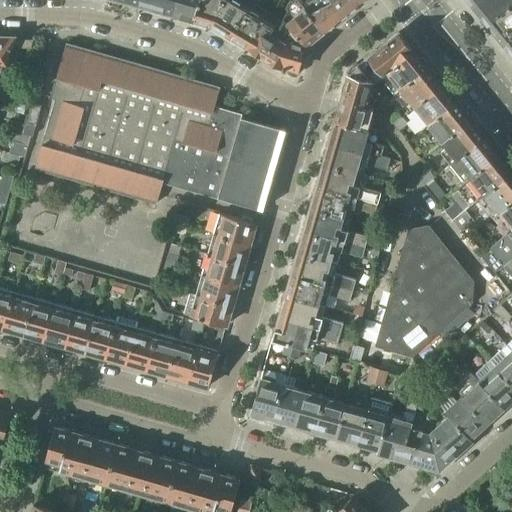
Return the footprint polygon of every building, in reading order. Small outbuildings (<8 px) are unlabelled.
[(151,0),(149,8),(173,14),(176,0),(151,0)] [(193,20),(198,0),(176,0),(173,14),(193,20)] [(213,26),(223,0),(198,0),(193,20),(211,25),(213,26)] [(223,0),(213,26),(228,36),(245,5),(248,0),(223,0)] [(288,8),(279,25),(286,34),(292,30),(305,45),(324,30),(303,5),(299,0),(289,0),(286,6),(288,8)] [(311,0),(303,5),(324,30),(361,0),(311,0)] [(481,15),(488,24),(511,4),(511,0),(481,0),(474,7),(481,15)] [(511,4),(488,24),(511,52),(511,51),(511,4)] [(245,47),(264,58),(275,37),(269,33),(275,23),(245,5),(228,36),(246,46),(245,47)] [(275,37),(264,58),(294,76),(297,74),(305,45),(292,30),(286,34),(279,25),(275,23),(269,33),(275,37)] [(378,48),(393,66),(414,51),(398,32),(378,48)] [(0,37),(0,62),(6,65),(10,66),(15,47),(28,47),(30,39),(14,39),(14,37),(0,37)] [(282,129),(241,117),(240,119),(226,116),(228,110),(214,106),(219,88),(66,44),(64,49),(56,77),(61,78),(58,88),(61,89),(58,99),(55,98),(35,168),(156,203),(158,195),(163,179),(218,195),(218,197),(259,209),(282,129)] [(368,85),(386,72),(393,66),(378,48),(360,63),(371,77),(368,85)] [(383,82),(394,95),(428,68),(426,66),(427,62),(423,57),(419,58),(414,51),(393,66),(386,72),(389,76),(383,82)] [(368,85),(371,77),(360,63),(347,72),(339,104),(364,110),(366,104),(370,88),(367,88),(368,85)] [(408,100),(413,106),(440,83),(435,77),(436,73),(432,69),(429,69),(428,68),(394,95),(401,105),(408,100)] [(447,92),(440,83),(413,106),(417,111),(419,113),(412,117),(421,128),(455,102),(454,100),(455,97),(451,92),(447,92)] [(436,134),(442,141),(469,119),(463,112),(464,109),(460,104),(456,104),(455,102),(421,128),(431,140),(436,134)] [(26,123),(35,125),(41,106),(31,103),(26,123)] [(372,112),(364,110),(339,104),(334,121),(368,130),(369,129),(368,129),(372,112)] [(393,124),(399,131),(408,124),(402,117),(393,124)] [(441,152),(449,162),(484,134),(479,128),(477,129),(474,126),(476,125),(471,119),(470,120),(469,119),(442,141),(446,146),(441,152)] [(22,135),(22,136),(30,138),(31,136),(32,136),(35,125),(26,123),(25,124),(11,120),(8,131),(22,135)] [(366,140),(368,130),(334,121),(331,130),(333,133),(331,141),(380,155),(382,145),(366,140)] [(462,181),(469,175),(496,153),(491,147),(492,144),(488,139),(485,139),(483,137),(485,135),(484,134),(449,162),(448,163),(462,181)] [(12,141),(9,153),(19,156),(25,157),(28,146),(30,138),(22,136),(20,143),(12,141)] [(325,153),(323,159),(325,163),(324,163),(356,173),(359,162),(385,169),(387,170),(390,158),(388,157),(380,155),(331,141),(328,151),(325,153)] [(19,156),(9,153),(7,152),(5,161),(17,165),(19,156)] [(444,210),(452,220),(465,210),(478,199),(511,172),(510,170),(511,169),(511,168),(505,160),(503,162),(496,153),(469,175),(462,181),(445,195),(452,204),(444,210)] [(353,184),(356,173),(324,163),(324,165),(320,167),(319,174),(321,177),(318,185),(376,202),(379,192),(353,184)] [(422,184),(432,177),(433,176),(424,166),(418,178),(422,184)] [(452,220),(465,237),(491,216),(511,199),(511,172),(478,199),(485,207),(479,212),(481,215),(474,221),(465,210),(452,220)] [(0,182),(0,193),(7,196),(14,176),(3,173),(0,182)] [(432,177),(422,184),(427,190),(437,201),(445,195),(436,183),(432,177)] [(373,212),(376,202),(318,185),(315,195),(312,196),(310,203),(312,206),(312,207),(344,216),(347,205),(373,212)] [(511,199),(491,216),(505,234),(506,234),(511,228),(511,199)] [(340,228),(344,216),(312,207),(311,207),(312,209),(308,211),(306,217),(308,220),(306,229),(364,245),(367,235),(340,228)] [(171,222),(177,224),(185,226),(188,218),(173,213),(171,222)] [(219,213),(213,233),(249,243),(255,223),(219,213)] [(185,226),(177,224),(174,231),(183,234),(185,226)] [(379,346),(412,355),(471,302),(472,281),(427,226),(412,229),(379,346)] [(300,250),(298,251),(331,260),(337,261),(340,250),(361,255),(364,245),(306,229),(303,238),(300,240),(298,246),(300,250)] [(213,233),(207,254),(243,264),(249,243),(213,233)] [(483,243),(474,233),(467,238),(476,249),(483,243)] [(489,248),(480,255),(494,273),(502,266),(503,265),(489,248)] [(331,260),(298,251),(299,252),(296,254),(294,261),(296,264),(293,272),(352,289),(354,279),(334,273),(337,261),(331,260)] [(22,264),(22,265),(24,256),(10,252),(8,260),(22,264)] [(42,265),(44,256),(31,252),(29,261),(42,265)] [(207,254),(201,274),(237,284),(243,264),(207,254)] [(167,256),(165,264),(174,267),(176,259),(167,256)] [(511,257),(503,265),(502,266),(511,277),(511,257)] [(65,268),(66,263),(58,261),(54,273),(63,276),(63,274),(65,268)] [(174,267),(165,264),(163,271),(171,274),(174,267)] [(65,268),(63,274),(71,276),(73,270),(65,268)] [(75,278),(83,280),(85,273),(77,271),(75,278)] [(349,299),(352,289),(293,272),(290,282),(287,283),(285,290),(287,293),(286,294),(319,303),(322,293),(349,299)] [(85,273),(83,280),(82,285),(81,289),(88,291),(93,275),(85,273)] [(201,274),(196,294),(231,304),(237,284),(201,274)] [(127,286),(114,282),(111,290),(125,294),(127,286)] [(157,292),(166,295),(168,286),(159,284),(157,292)] [(127,286),(125,294),(134,296),(136,289),(127,286)] [(0,326),(4,328),(14,292),(0,287),(0,326)] [(4,328),(25,334),(35,298),(14,292),(4,328)] [(182,313),(190,315),(225,325),(231,304),(196,294),(188,292),(182,313)] [(316,314),(319,303),(286,294),(287,296),(283,298),(281,304),(283,307),(281,316),(339,333),(342,322),(316,314)] [(25,334),(46,340),(55,304),(35,298),(25,334)] [(160,320),(160,321),(163,312),(157,303),(153,318),(160,320)] [(46,340),(66,345),(75,309),(55,304),(46,340)] [(493,309),(494,310),(505,322),(511,316),(499,304),(493,309)] [(358,305),(356,314),(362,315),(364,307),(358,305)] [(66,345),(86,351),(96,315),(75,309),(66,345)] [(163,312),(160,321),(171,323),(173,314),(163,312)] [(362,315),(356,314),(350,336),(355,337),(362,315)] [(86,351),(107,357),(117,321),(96,315),(86,351)] [(117,321),(107,357),(127,363),(137,327),(138,322),(118,316),(117,321)] [(337,343),(339,333),(281,316),(278,325),(275,327),(272,338),(286,342),(294,344),(301,347),(306,348),(309,335),(337,343)] [(203,323),(193,320),(190,329),(200,332),(203,323)] [(478,324),(487,334),(491,329),(483,320),(478,324)] [(127,363),(147,369),(157,333),(137,327),(127,363)] [(147,369),(167,374),(177,339),(157,333),(147,369)] [(167,374),(187,380),(197,344),(177,339),(167,374)] [(282,353),(290,356),(294,344),(286,342),(282,353)] [(197,344),(187,380),(208,386),(218,350),(197,344)] [(294,344),(290,356),(298,358),(301,347),(294,344)] [(453,349),(461,358),(467,353),(458,344),(453,349)] [(501,349),(490,359),(511,383),(511,349),(507,344),(501,349)] [(353,348),(350,360),(356,362),(360,363),(361,361),(365,348),(354,345),(353,348)] [(326,354),(316,351),(313,363),(323,366),(326,354)] [(511,383),(490,359),(473,374),(504,407),(505,406),(508,406),(511,402),(511,383)] [(433,365),(418,379),(421,383),(437,369),(433,365)] [(366,381),(375,383),(379,368),(370,366),(366,381)] [(375,383),(384,386),(388,371),(379,368),(375,383)] [(264,416),(273,419),(284,376),(263,369),(250,413),(252,413),(254,416),(261,418),(264,416)] [(453,386),(462,395),(487,423),(488,421),(491,421),(495,417),(495,415),(504,407),(473,374),(471,371),(453,386)] [(292,424),(295,425),(305,390),(293,387),(295,379),(284,376),(273,419),(281,421),(283,425),(289,426),(292,424)] [(306,428),(316,431),(325,396),(305,390),(295,425),(296,425),(297,429),(304,430),(306,428)] [(399,458),(411,461),(416,445),(406,442),(411,427),(418,401),(418,397),(409,395),(408,398),(403,419),(389,414),(378,449),(377,451),(399,458)] [(440,405),(446,410),(470,438),(472,436),(474,437),(479,432),(479,430),(487,423),(462,395),(456,401),(451,395),(440,405)] [(335,437),(337,437),(346,402),(325,396),(316,431),(323,433),(325,436),(332,439),(335,437)] [(378,449),(389,414),(392,403),(372,397),(369,409),(358,443),(366,446),(368,449),(374,451),(377,449),(378,449)] [(349,441),(358,443),(369,409),(346,402),(337,437),(338,438),(339,441),(346,442),(349,441)] [(0,409),(0,436),(3,437),(10,412),(0,409)] [(471,439),(470,438),(446,410),(445,411),(447,414),(436,425),(428,423),(427,427),(426,431),(434,434),(432,441),(445,445),(454,455),(471,439)] [(44,465),(70,473),(81,433),(56,426),(49,451),(44,465)] [(416,445),(411,461),(438,469),(454,455),(445,445),(432,441),(434,434),(426,431),(411,427),(406,442),(416,445)] [(70,473),(103,482),(114,442),(81,433),(70,473)] [(103,482),(136,492),(147,452),(114,442),(103,482)] [(136,492),(169,501),(180,462),(147,452),(136,492)] [(169,501),(202,511),(213,471),(180,462),(169,501)] [(248,475),(249,475),(258,478),(261,468),(251,465),(248,475)] [(213,471),(202,511),(205,511),(229,511),(239,478),(213,471)] [(61,511),(63,511),(71,511),(76,495),(66,493),(61,511)] [(332,507),(331,507),(335,511),(370,511),(354,495),(336,511),(332,507)] [(239,507),(248,511),(252,501),(252,500),(242,497),(242,498),(239,507)] [(33,503),(30,511),(63,511),(61,511),(33,503)]
